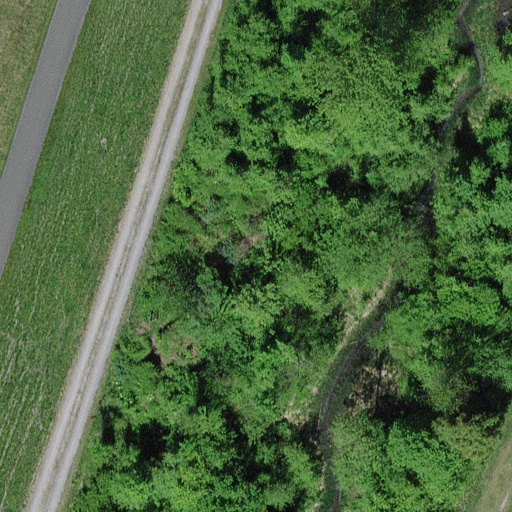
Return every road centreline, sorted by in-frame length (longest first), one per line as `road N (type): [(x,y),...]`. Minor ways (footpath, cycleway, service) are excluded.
road 1 (track): [(228,0),(57,511)]
road 2 (track): [(0,199),(68,0)]
